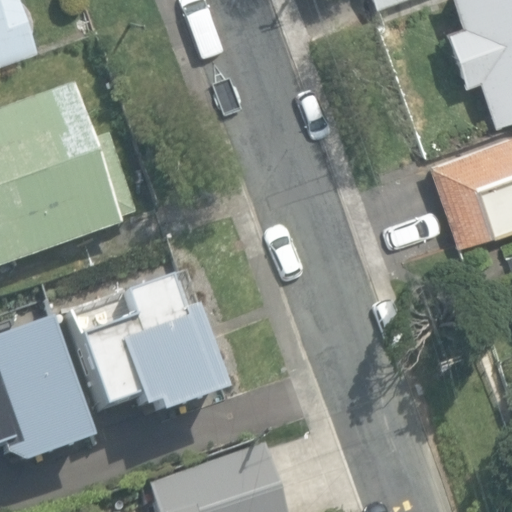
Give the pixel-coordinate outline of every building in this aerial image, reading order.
[(0,0),(0,60),(30,50),(12,0),(0,0)] [(476,81),(491,124),(511,116),(511,0),(445,0),(454,24),(439,29),(459,86),(476,81)] [(0,268),(116,228),(114,221),(130,216),(102,137),(84,143),(66,89),(0,111),(0,268)] [(511,147),(506,133),(425,164),(457,249),(511,228),(511,230),(511,147)] [(173,317),(162,283),(117,298),(118,299),(65,317),(96,411),(128,401),(132,412),(147,407),(151,418),(214,397),(187,312),(173,317)] [(86,443),(45,325),(0,339),(0,461),(17,468),(86,443)]
